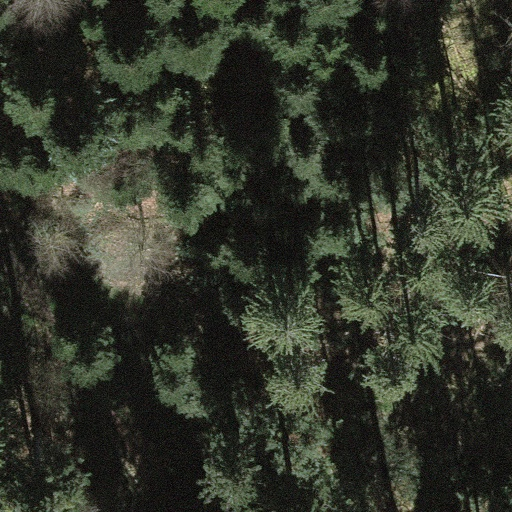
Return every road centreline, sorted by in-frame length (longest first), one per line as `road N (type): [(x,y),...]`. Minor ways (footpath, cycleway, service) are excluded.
road 1 (track): [(0,233),(204,345),(511,449)]
road 2 (track): [(0,274),(104,383),(188,511)]
